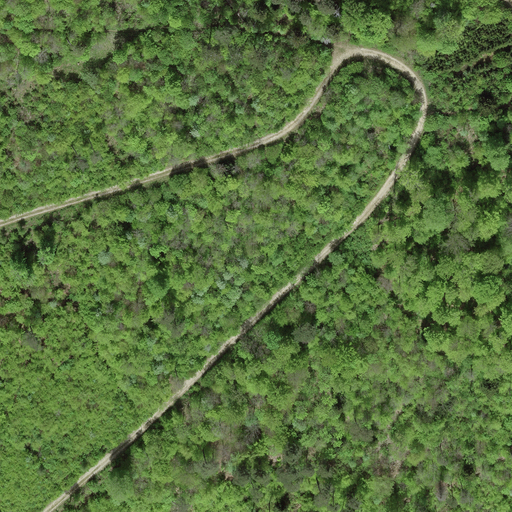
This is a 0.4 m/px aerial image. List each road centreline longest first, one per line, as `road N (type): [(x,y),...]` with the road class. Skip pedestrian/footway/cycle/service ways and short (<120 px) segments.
road 1 (track): [(41,511),(153,416),(376,198),(409,146),(422,105),(402,68),(348,54),(329,68),(294,121),(269,137),(0,222)]
road 2 (track): [(338,57),(263,26),(0,25)]
